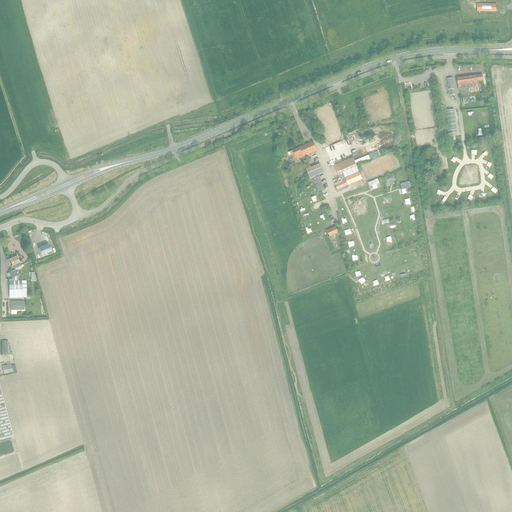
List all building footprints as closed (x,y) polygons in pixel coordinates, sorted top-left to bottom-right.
[(450,95),(454,94),(451,70),(446,71),(448,85),(448,89),(450,89),(450,95)] [(477,81),(483,80),(482,74),(456,78),(458,89),(473,88),(473,91),(478,91),(477,81)] [(445,110),(448,134),(457,133),(454,109),(445,110)] [(300,158),(304,156),(317,151),(313,141),(293,150),(295,156),(298,155),(300,158)] [(334,165),(340,179),(345,177),(359,171),(353,157),(334,165)] [(320,163),(311,167),(308,162),(304,164),(310,178),(315,176),(321,191),(327,189),(320,174),(324,172),(320,163)] [(359,171),(345,177),(348,185),(362,179),(359,171)] [(338,233),(335,227),(327,231),(329,237),(338,233)] [(48,244),(39,248),(42,255),(51,251),(48,244)] [(14,257),(10,259),(14,268),(21,265),(17,256),(16,256),(16,255),(13,256),(14,257)] [(12,278),(9,278),(9,297),(26,296),(25,280),(18,280),(18,275),(15,269),(9,272),(12,278)] [(24,300),(12,301),(12,309),(24,308),(24,300)] [(4,374),(13,371),(11,364),(2,366),(4,374)] [(0,439),(13,436),(0,388),(0,439)]
